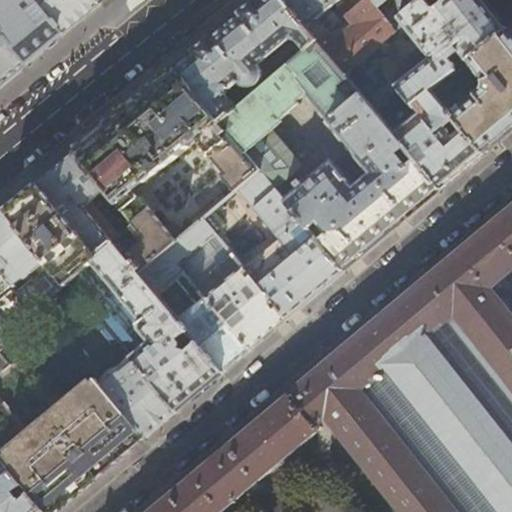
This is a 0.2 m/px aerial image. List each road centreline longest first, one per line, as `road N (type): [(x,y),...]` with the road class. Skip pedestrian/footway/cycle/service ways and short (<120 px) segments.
road 1 (residential): [(511,168),(105,511)]
road 2 (residential): [(179,0),(0,147)]
